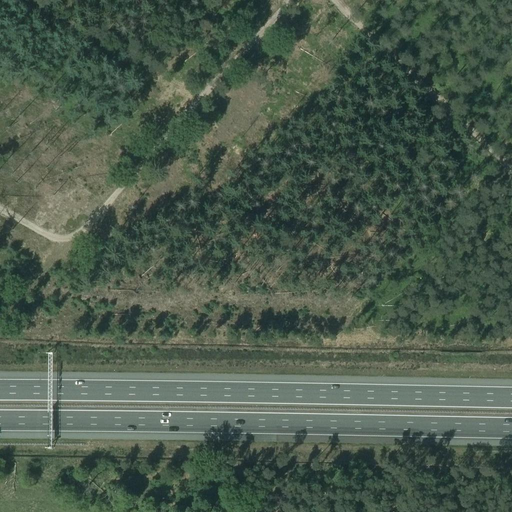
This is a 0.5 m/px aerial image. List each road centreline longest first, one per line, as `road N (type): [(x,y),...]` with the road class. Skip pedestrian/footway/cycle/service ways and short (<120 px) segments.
road 1 (motorway): [(511,398),(0,390)]
road 2 (motorway): [(0,421),(511,428)]
road 3 (track): [(278,10),(81,230),(49,235),(0,210)]
road 4 (track): [(331,0),(511,173)]
